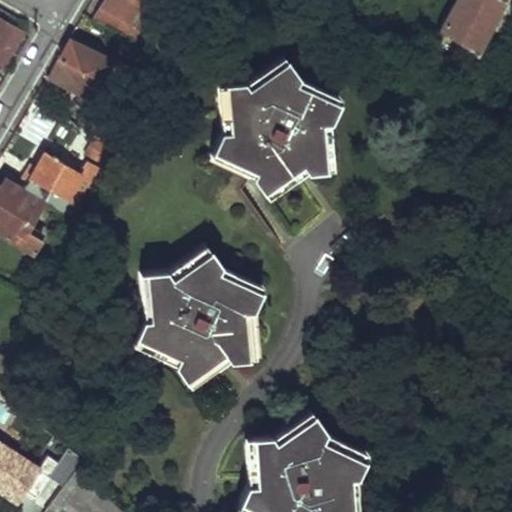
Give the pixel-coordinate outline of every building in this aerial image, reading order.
[(151,0),(100,0),(90,17),(143,42),(145,34),(135,29),(151,0)] [(455,0),(439,30),(478,53),(505,0),(455,0)] [(0,18),(0,64),(20,31),(0,18)] [(130,67),(67,37),(57,57),(121,88),(130,67)] [(307,56),(296,42),(253,71),(249,63),(234,65),(232,100),(239,101),(239,118),(220,118),(215,131),(258,153),(254,161),(265,176),(292,155),(289,153),(303,143),(312,156),(324,156),(322,122),(315,122),(315,107),(339,106),(343,91),(303,66),(307,56)] [(121,88),(57,57),(47,74),(92,96),(78,123),(102,137),(117,109),(113,107),(121,88)] [(95,166),(82,159),(76,170),(65,164),(41,150),(28,174),(22,172),(15,183),(39,196),(55,206),(61,195),(76,203),(95,166)] [(39,196),(15,183),(2,175),(0,179),(0,232),(27,250),(38,230),(23,222),(26,218),(39,196)] [(208,257),(200,247),(161,273),(155,264),(140,265),(142,313),(131,315),(125,328),(161,348),(158,356),(169,373),(208,346),(214,355),(230,353),(228,307),(235,306),(241,289),(203,270),(208,257)] [(0,372),(17,335),(2,326),(0,329),(0,372)] [(324,416),(314,402),(270,431),(267,424),(251,425),(250,461),(256,461),(256,479),(238,478),(232,492),(272,511),(307,511),(321,504),(326,511),(341,511),(339,483),(333,482),(333,467),(356,466),(361,451),(321,427),(324,416)] [(36,497),(59,461),(47,453),(38,467),(0,442),(0,489),(5,492),(10,484),(23,492),(25,489),(36,497)] [(122,511),(72,471),(44,509),(48,511),(122,511)]
